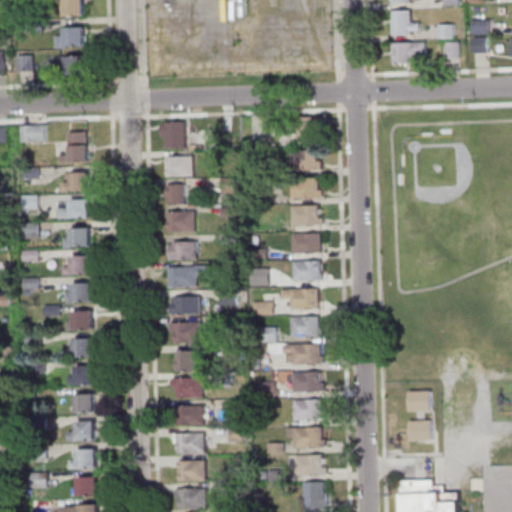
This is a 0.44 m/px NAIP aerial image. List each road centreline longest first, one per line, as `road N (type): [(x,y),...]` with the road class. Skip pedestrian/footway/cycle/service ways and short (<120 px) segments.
road 1 (residential): [(142,511),(126,0)]
road 2 (residential): [(369,511),(358,94)]
road 3 (residential): [(358,94),(0,105)]
road 4 (residential): [(511,87),(358,94)]
